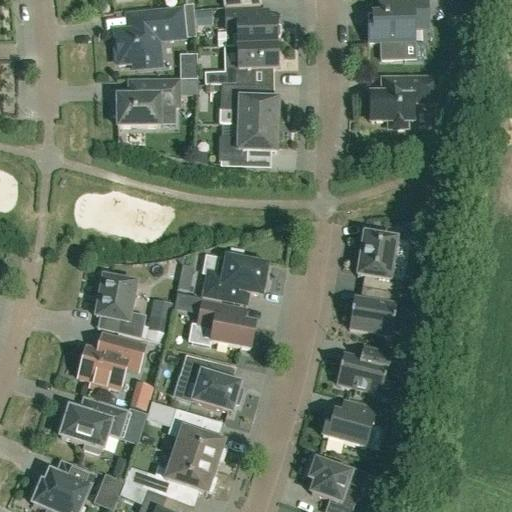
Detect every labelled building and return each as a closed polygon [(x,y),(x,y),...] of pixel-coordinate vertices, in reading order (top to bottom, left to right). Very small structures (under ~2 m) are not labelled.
[(221,0),(223,11),(229,11),(260,9),(259,0),(221,0)] [(378,18),(367,19),(368,47),(380,46),(380,65),(402,64),(401,49),(413,48),(413,31),(427,31),(426,4),(398,5),(378,5),(378,18)] [(148,17),(148,13),(123,15),(125,35),(115,36),(118,69),(131,67),(132,72),(160,69),(158,44),(183,41),(181,14),(148,17)] [(251,14),(225,14),(225,33),(226,50),(276,49),(276,41),(280,39),(280,30),(276,28),(276,25),(268,25),(268,13),(251,14)] [(226,51),(225,51),(226,73),(227,86),(249,86),(254,86),(253,74),(267,73),(274,73),(277,73),(276,49),(226,50),(226,51)] [(437,82),(437,80),(380,81),(380,96),(370,96),(370,125),(388,125),(388,129),(391,132),(400,132),(403,129),(403,125),(413,125),(413,107),(438,107),(437,82)] [(112,105),(112,120),(117,120),(117,131),(159,130),(159,129),(159,112),(175,111),(178,111),(178,100),(178,83),(148,84),(127,84),(127,101),(117,101),(117,105),(112,105)] [(232,128),(277,130),(277,128),(276,128),(277,104),(248,103),(249,89),(221,89),(220,114),(232,115),(232,128)] [(277,131),(277,130),(232,128),(232,129),(239,129),(238,142),(219,142),(218,166),(246,167),(246,155),(271,156),(271,155),(275,156),(275,151),(276,151),(276,131),(277,131)] [(369,282),(367,293),(389,297),(426,303),(428,290),(389,283),(392,262),(406,264),(409,245),(382,241),(382,237),(368,235),(367,239),(363,238),(356,280),(369,282)] [(247,267),(226,263),(226,264),(219,263),(216,281),(206,279),(201,302),(247,311),(250,298),(260,300),(261,296),(264,294),(266,284),(264,281),(266,270),(262,270),(260,266),(250,264),(247,267)] [(95,321),(99,321),(119,326),(117,338),(140,344),(145,320),(129,317),(135,288),(103,282),(95,321)] [(387,309),(389,297),(367,293),(365,305),(353,303),(348,333),(390,340),(395,310),(387,309)] [(225,311),(202,307),(198,330),(212,333),(210,346),(249,353),(254,329),(243,327),(245,313),(226,309),(225,311)] [(119,394),(124,374),(136,377),(140,364),(144,350),(119,343),(119,340),(101,335),(96,355),(86,353),(78,383),(91,386),(89,391),(106,396),(107,391),(119,394)] [(401,386),(407,363),(383,357),(384,353),(362,348),(359,363),(343,359),(336,388),(380,399),(384,382),(401,386)] [(186,361),(180,382),(178,387),(196,392),(192,406),(231,417),(234,407),(238,409),(242,394),(238,393),(239,389),(211,380),(215,368),(186,361)] [(148,412),(154,388),(139,384),(132,409),(148,412)] [(118,442),(126,417),(82,403),(78,416),(68,413),(67,417),(62,416),(58,431),(62,433),(59,441),(84,449),(83,453),(98,458),(100,454),(102,454),(107,438),(118,442)] [(178,441),(172,458),(215,473),(218,464),(222,465),(226,451),(223,450),(224,446),(199,438),(204,422),(176,413),(152,405),(147,423),(170,430),(168,437),(178,441)] [(326,424),(322,441),(364,452),(375,414),(344,406),(341,418),(334,416),(331,425),(326,424)] [(212,481),(215,473),(172,458),(167,473),(158,470),(149,495),(147,494),(147,495),(173,505),(179,490),(206,499),(207,495),(211,497),(216,483),(212,481)] [(93,481),(71,471),(72,468),(60,464),(54,478),(49,476),(44,488),(41,486),(39,490),(35,488),(29,503),(33,505),(32,508),(40,511),(80,511),(89,492),(88,492),(93,481)] [(350,473),(349,477),(315,465),(309,484),(314,485),(310,497),(333,505),(330,511),(351,511),(354,504),(358,506),(367,479),(350,473)] [(117,499),(118,499),(123,486),(105,478),(99,492),(117,499)] [(173,511),(176,506),(173,505),(147,495),(139,511),(173,511)]
